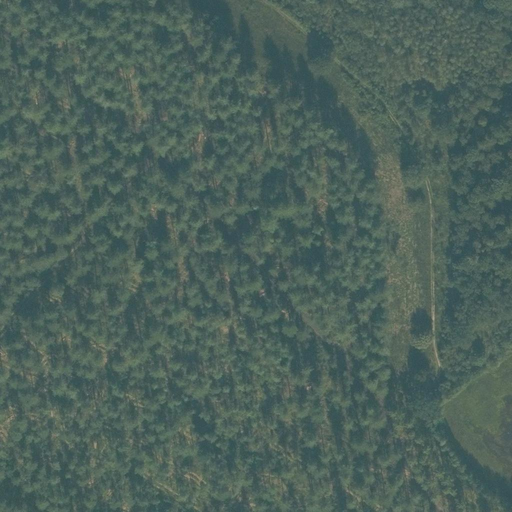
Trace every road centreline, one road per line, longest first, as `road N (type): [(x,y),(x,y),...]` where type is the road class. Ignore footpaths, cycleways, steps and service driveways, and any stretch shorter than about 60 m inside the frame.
road 1 (track): [(451,511),(383,415),(390,399),(427,390),(438,370),(431,192),(373,93),(260,0)]
road 2 (track): [(383,415),(147,139),(0,29)]
road 3 (track): [(0,325),(155,148)]
